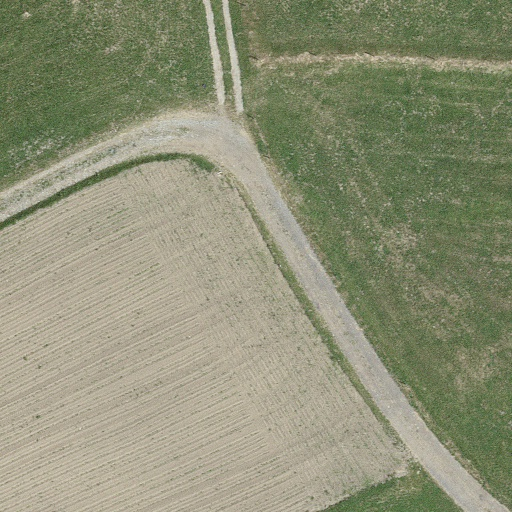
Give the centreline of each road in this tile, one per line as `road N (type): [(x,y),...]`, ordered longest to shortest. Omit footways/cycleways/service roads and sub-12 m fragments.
road 1 (track): [(483,511),(415,452),(244,162),(217,141),(178,132),(139,138),(0,206)]
road 2 (track): [(218,0),(244,162)]
